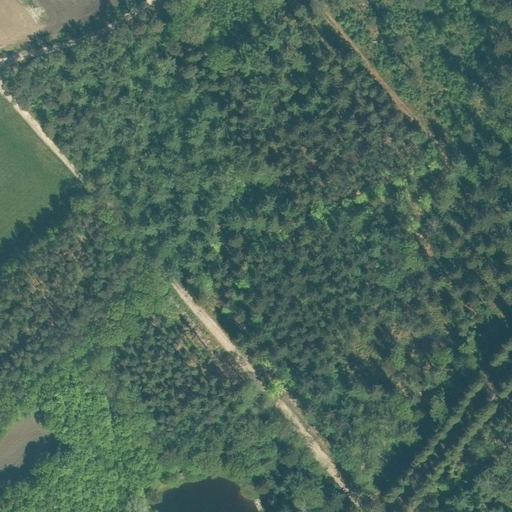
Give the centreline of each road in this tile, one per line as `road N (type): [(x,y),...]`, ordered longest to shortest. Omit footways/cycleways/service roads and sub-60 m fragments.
road 1 (track): [(0,87),(364,511)]
road 2 (track): [(511,357),(388,511)]
road 3 (track): [(150,0),(86,36),(0,63)]
